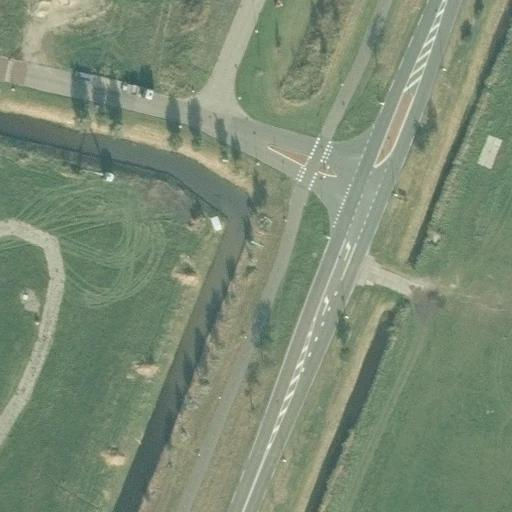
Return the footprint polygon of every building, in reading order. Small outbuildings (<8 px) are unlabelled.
[(0,144),(0,192),(8,194),(18,148),(0,144)] [(18,148),(8,194),(43,202),(53,156),(18,148)] [(96,171),(88,206),(133,217),(141,182),(96,171)] [(182,208),(165,251),(199,264),(216,221),(182,208)] [(148,271),(135,304),(179,322),(192,289),(148,271)] [(135,304),(122,338),(165,355),(179,322),(135,304)] [(101,355),(87,388),(130,405),(144,372),(101,355)] [(80,412),(66,446),(110,464),(123,429),(80,412)] [(65,481),(52,511),(102,511),(108,499),(65,481)]
